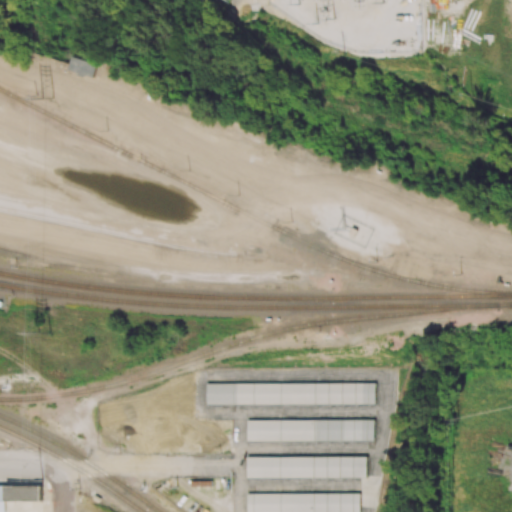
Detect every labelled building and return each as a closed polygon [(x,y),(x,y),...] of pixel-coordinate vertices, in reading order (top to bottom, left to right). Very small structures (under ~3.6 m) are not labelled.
[(70,71),(95,77),(98,63),(73,57),(70,71)] [(207,405),(377,404),(377,383),(207,383),(207,405)] [(231,420),(102,421),(103,432),(231,430),(231,420)] [(377,420),(247,420),(247,441),(377,441),(377,420)] [(248,478),(370,477),(370,457),(247,457),(248,478)] [(0,511),(5,511),(6,500),(42,500),(42,486),(0,485),(0,511)] [(363,511),(363,494),(248,493),(247,511),(363,511)]
